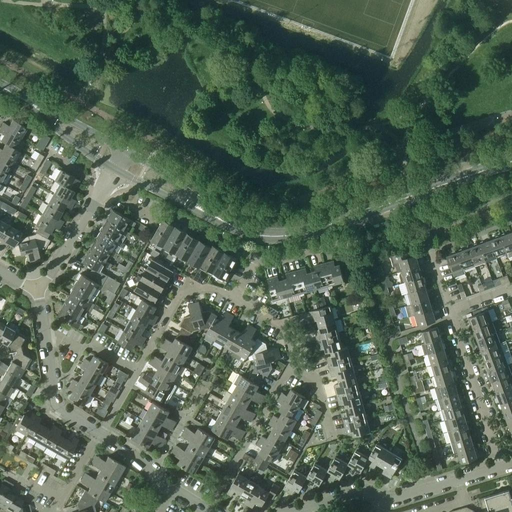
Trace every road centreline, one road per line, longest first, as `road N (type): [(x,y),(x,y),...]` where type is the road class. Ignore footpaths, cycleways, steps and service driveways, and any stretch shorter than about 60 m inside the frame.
road 1 (secondary): [(499,165),(310,231),(254,235),(222,221)]
road 2 (residential): [(234,299),(201,288),(173,303),(99,433)]
road 3 (residential): [(499,468),(385,501),(367,490),(296,511)]
road 4 (residential): [(99,433),(55,403),(38,291)]
road 5 (residential): [(499,468),(450,309)]
road 6 (residential): [(211,511),(286,368)]
road 7 (residential): [(38,291),(112,168)]
road 8 (residential): [(209,511),(99,433)]
road 9 (secondary): [(222,221),(123,149)]
road 10 (secondary): [(112,168),(222,221)]
